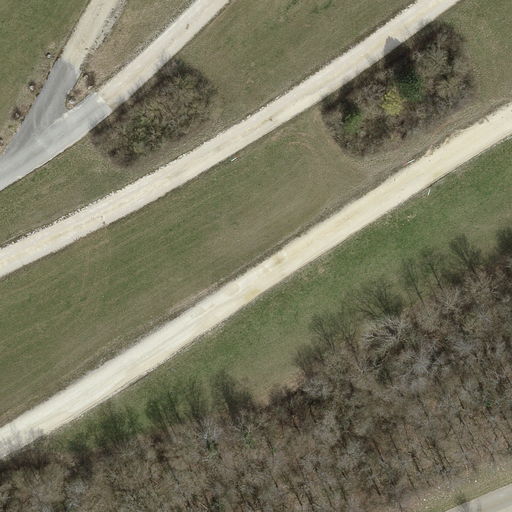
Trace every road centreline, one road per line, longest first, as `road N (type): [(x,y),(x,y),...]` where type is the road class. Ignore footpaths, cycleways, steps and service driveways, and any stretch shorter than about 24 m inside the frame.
road 1 (track): [(0,441),(511,116)]
road 2 (track): [(0,269),(246,133),(431,0)]
road 3 (track): [(212,0),(110,98),(0,176)]
road 4 (track): [(19,165),(105,0)]
